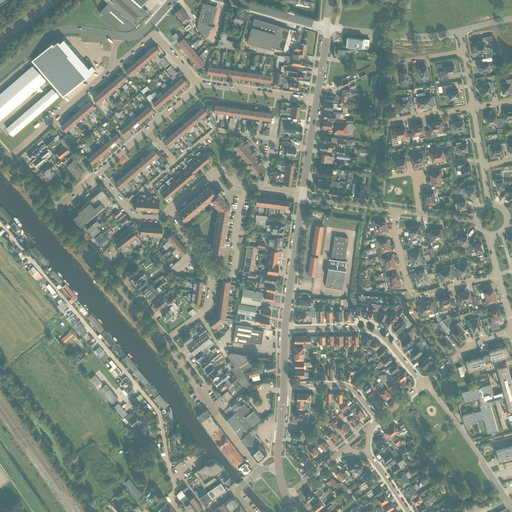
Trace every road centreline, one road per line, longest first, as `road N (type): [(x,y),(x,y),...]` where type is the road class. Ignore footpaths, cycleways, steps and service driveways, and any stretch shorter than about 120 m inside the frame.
road 1 (residential): [(179,511),(158,410),(0,223)]
road 2 (residential): [(498,274),(412,294),(393,232),(396,210)]
road 3 (unclassified): [(161,343),(50,213)]
road 4 (unclassified): [(260,471),(161,343)]
road 5 (residential): [(422,383),(375,331),(284,327)]
road 6 (residential): [(5,160),(112,62)]
road 7 (residential): [(97,173),(199,85)]
road 8 (tertiary): [(284,327),(302,197)]
road 9 (tertiary): [(0,74),(54,32),(116,36)]
